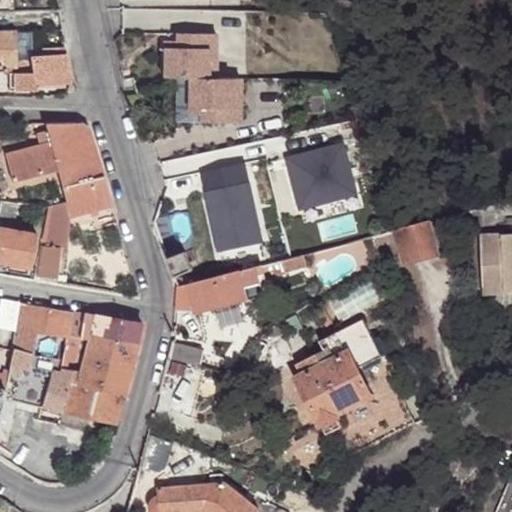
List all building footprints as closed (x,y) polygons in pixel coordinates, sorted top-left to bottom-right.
[(17,33),(0,33),(0,68),(4,68),(17,68),(18,68),(18,61),(17,33)] [(177,47),(164,47),(164,77),(205,78),(204,108),(216,108),(216,115),(216,123),(269,123),(270,78),(229,78),(230,33),(177,33),(177,40),(177,47)] [(70,83),(65,50),(42,51),(42,56),(32,57),(32,60),(33,71),(17,73),(7,73),(9,92),(35,90),(35,87),(70,83)] [(33,71),(32,60),(18,61),(18,68),(17,68),(17,73),(33,71)] [(80,124),(44,124),(50,144),(5,158),(13,186),(58,173),(70,218),(112,206),(89,129),(80,124)] [(19,204),(1,201),(0,204),(0,264),(30,271),(37,236),(12,231),(19,204)] [(47,217),(41,248),(48,249),(54,218),(47,217)] [(430,223),(395,232),(403,266),(438,257),(430,223)] [(511,232),(480,235),(483,286),(503,285),(505,287),(506,289),(509,289),(511,290),(511,289),(511,232)] [(41,248),(35,276),(35,278),(55,282),(61,252),(48,249),(41,248)] [(185,252),(166,259),(168,263),(173,278),(193,270),(185,252)] [(285,272),(307,266),(304,255),(282,261),(285,272)] [(282,261),(256,267),(259,280),(285,274),(285,272),(282,261)] [(259,280),(256,267),(239,271),(247,301),(264,296),(259,280)] [(239,271),(187,285),(193,307),(195,314),(247,301),(239,271)] [(187,285),(177,287),(175,306),(193,307),(187,285)] [(0,329),(16,332),(21,304),(0,300),(0,301),(0,329)] [(5,391),(3,398),(111,423),(118,420),(143,326),(21,304),(16,332),(5,391)] [(337,414),(373,397),(349,352),(374,340),(364,319),(319,341),(323,349),(297,363),(302,375),(296,378),(319,426),(322,425),(327,434),(341,427),(336,418),(339,417),(337,414)] [(349,352),(373,397),(383,392),(396,385),(374,340),(349,352)] [(169,342),(166,358),(174,360),(199,366),(202,351),(169,342)] [(401,396),(396,385),(383,392),(390,405),(401,396)] [(256,511),(259,508),(227,481),(155,488),(156,495),(153,495),(151,496),(148,498),(146,501),(145,506),(145,509),(147,511),(256,511)] [(511,511),(511,488),(511,489),(502,509),(500,511),(511,511)]
